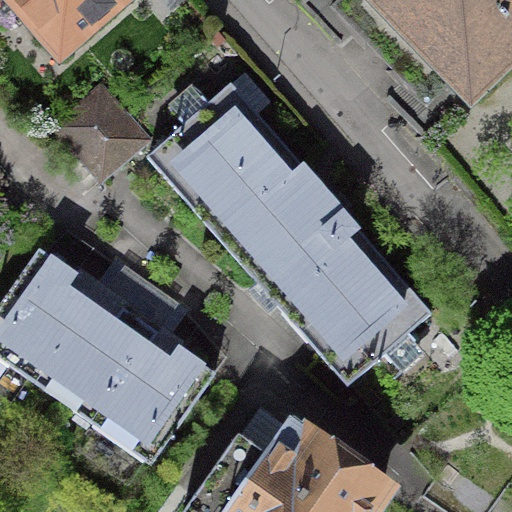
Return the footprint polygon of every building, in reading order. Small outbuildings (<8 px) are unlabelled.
[(0,0),(0,17),(3,21),(19,7),(60,54),(121,0),(0,0)] [(471,97),(511,57),(511,0),(376,0),(406,31),(471,97)] [(230,86),(147,159),(250,276),(347,388),(351,384),(430,315),(230,86)] [(100,88),(54,128),(77,154),(123,114),(100,88)] [(146,141),(123,114),(77,154),(100,180),(146,141)] [(40,255),(0,312),(0,363),(152,469),(216,378),(128,316),(40,255)] [(367,511),(381,493),(285,425),(264,455),(238,437),(185,511),(367,511)]
